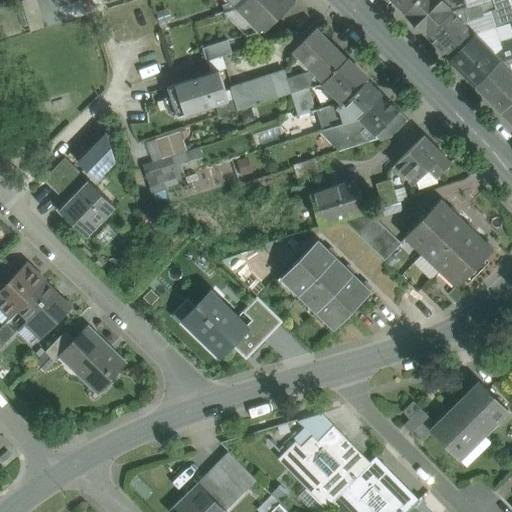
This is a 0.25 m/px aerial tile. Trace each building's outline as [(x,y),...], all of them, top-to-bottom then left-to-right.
[(80,0),(56,0),(64,22),(86,15),(80,0)] [(244,0),(240,4),(236,8),(224,12),(246,34),(258,31),(263,27),(265,29),(295,1),(293,0),(244,0)] [(391,0),(403,12),(414,0),(391,0)] [(414,0),(403,12),(426,36),(451,12),(481,2),(487,0),(414,0)] [(488,0),(487,0),(481,2),(484,13),(492,11),(488,0)] [(481,2),(451,12),(462,22),(484,14),(484,13),(481,2)] [(462,22),(451,12),(426,36),(450,59),(474,35),(462,22)] [(511,38),(511,30),(510,23),(478,33),(496,53),(500,49),(499,43),(503,42),(505,48),(511,45),(511,42),(511,38)] [(347,59),(316,27),(292,50),(324,82),(347,59)] [(496,53),(478,33),(474,35),(450,59),(475,86),(500,61),(501,58),(496,53)] [(228,40),(203,48),(207,61),(232,53),(228,40)] [(501,58),(500,61),(511,57),(511,45),(505,48),(500,49),(496,53),(501,58)] [(324,82),(323,83),(343,104),(367,79),(347,59),(324,82)] [(511,73),(500,61),(475,86),(501,112),(511,100),(511,73)] [(219,71),(168,87),(177,117),(229,101),(219,71)] [(285,72),(251,83),(258,104),(292,93),(308,88),(310,87),(304,75),(288,80),(285,72)] [(383,95),(367,79),(343,104),(359,119),(383,95)] [(251,83),(231,89),(238,110),(258,104),(251,83)] [(308,88),(292,93),(299,115),(315,110),(308,88)] [(383,95),(359,119),(366,126),(360,132),(357,129),(349,136),(358,145),(378,138),(375,135),(399,111),(383,95)] [(511,100),(501,112),(511,122),(511,100)] [(359,119),(343,104),(315,110),(323,131),(339,126),(359,119)] [(399,111),(375,135),(378,138),(381,141),(391,138),(408,120),(399,111)] [(339,126),(323,131),(322,131),(339,151),(358,145),(349,136),(339,126)] [(425,136),(395,165),(414,184),(429,168),(437,176),(451,163),(425,136)] [(171,156),(143,165),(148,180),(176,170),(171,156)] [(65,157),(44,179),(66,201),(88,179),(65,157)] [(314,159),(294,165),(298,178),(318,172),(314,159)] [(116,206),(88,179),(66,201),(64,204),(75,214),(70,219),(87,235),(116,206)] [(391,179),(376,184),(383,206),(398,201),(391,179)] [(356,180),(310,194),(320,226),(342,219),(366,212),(356,180)] [(423,252),(459,214),(441,197),(405,235),(423,252)] [(401,243),(368,211),(366,212),(342,219),(385,260),(401,243)] [(441,269),(477,231),(459,214),(423,252),(441,269)] [(458,286),(494,248),(477,231),(441,269),(458,286)] [(191,233),(167,258),(180,271),(205,246),(191,233)] [(306,252),(358,303),(370,291),(318,240),(306,252)] [(205,246),(180,271),(190,281),(215,256),(205,246)] [(294,265),(346,316),(358,303),(306,252),(294,265)] [(2,257),(0,259),(0,292),(18,273),(2,257)] [(18,273),(0,292),(0,305),(12,317),(19,310),(45,282),(27,264),(18,273)] [(346,316),(294,265),(282,277),(334,328),(346,316)] [(45,282),(19,310),(28,319),(25,322),(37,333),(66,303),(45,282)] [(248,326),(216,295),(200,311),(207,318),(197,329),(222,353),(248,326)] [(6,323),(0,329),(0,346),(1,347),(16,331),(6,323)] [(65,350),(78,363),(77,365),(97,384),(119,362),(84,328),(74,338),(66,330),(46,351),(56,360),(65,350)] [(508,409),(482,383),(457,407),(483,434),(484,433),(480,429),(491,417),(496,422),(508,409)] [(413,401),(403,411),(410,418),(421,408),(413,401)] [(483,434),(457,407),(438,426),(432,432),(458,459),(459,457),(455,453),(465,443),(470,447),(483,434)] [(410,418),(404,425),(412,433),(429,416),(421,408),(410,418)] [(429,416),(412,433),(422,443),(432,432),(438,426),(429,416)] [(334,425),(318,440),(313,435),(302,445),(296,439),(282,453),(331,503),(337,497),(377,457),(376,457),(368,465),(355,452),(358,449),(334,425)] [(257,481),(232,455),(223,463),(249,489),(257,481)] [(377,457),(337,497),(351,511),(406,511),(416,503),(385,472),(388,469),(377,457)] [(249,489),(223,463),(220,466),(218,463),(198,483),(194,480),(186,488),(189,492),(169,511),(217,511),(220,509),(222,510),(223,509),(226,511),(249,489)] [(430,511),(419,500),(416,503),(406,511),(430,511)] [(288,511),(279,503),(270,511),(288,511)]
